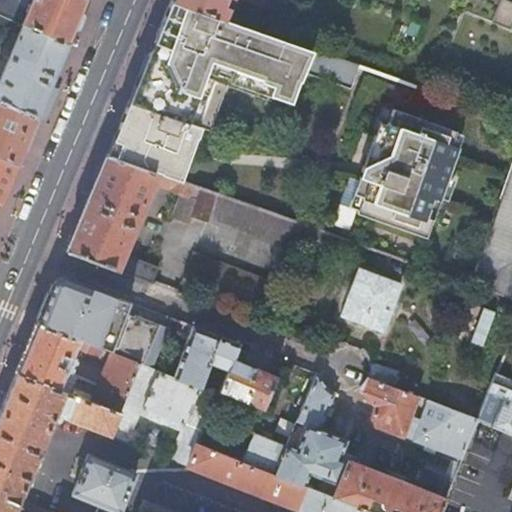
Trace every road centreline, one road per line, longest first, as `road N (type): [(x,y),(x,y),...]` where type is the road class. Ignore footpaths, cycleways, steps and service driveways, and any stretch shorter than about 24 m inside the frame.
road 1 (residential): [(413,461),(366,443),(351,412),(345,368),(27,248)]
road 2 (secondary): [(27,248),(131,0)]
